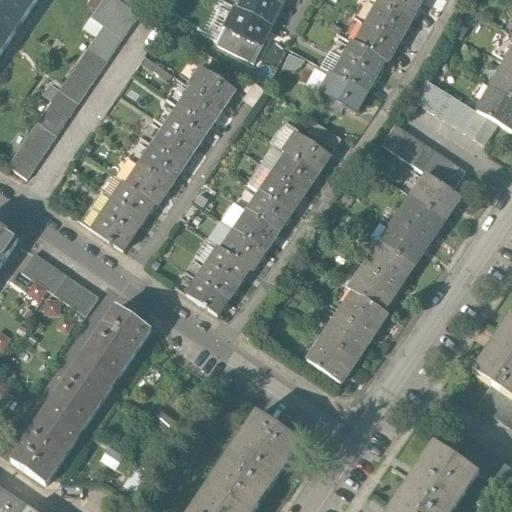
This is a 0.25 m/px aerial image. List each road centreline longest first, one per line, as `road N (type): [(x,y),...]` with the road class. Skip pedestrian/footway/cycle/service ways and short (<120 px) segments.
road 1 (residential): [(452,0),(218,348)]
road 2 (residential): [(218,348),(0,196)]
road 3 (residential): [(366,443),(511,222)]
road 4 (residential): [(366,443),(218,348)]
